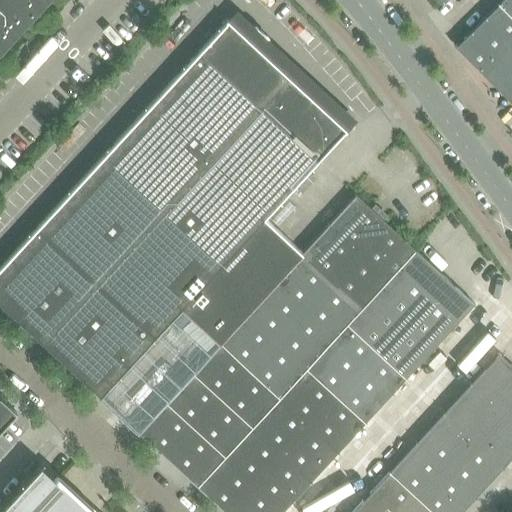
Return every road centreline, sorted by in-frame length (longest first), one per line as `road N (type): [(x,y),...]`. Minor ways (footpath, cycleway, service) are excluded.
road 1 (unclassified): [(511,208),(354,0)]
road 2 (unclassified): [(170,511),(0,359)]
road 3 (unclassified): [(0,125),(114,0)]
